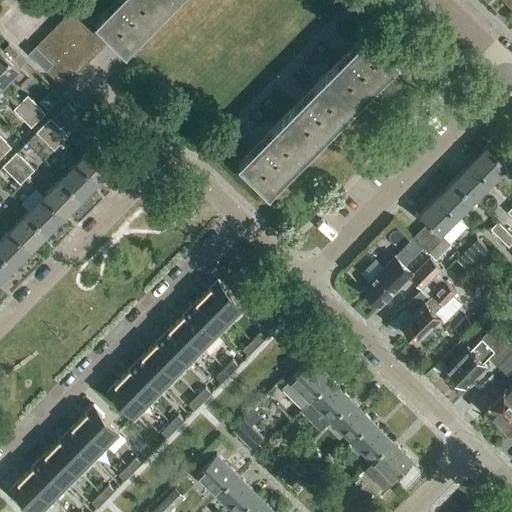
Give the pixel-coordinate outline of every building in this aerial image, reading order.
[(114,0),(96,18),(97,19),(114,36),(127,49),(171,5),(165,0),(114,0)] [(80,2),(71,11),(88,28),(97,19),(96,18),(80,2)] [(71,11),(62,20),(80,37),(88,28),(71,11)] [(97,19),(88,28),(106,45),(114,36),(97,19)] [(62,20),(54,29),(71,45),(80,37),(62,20)] [(88,28),(80,37),(97,53),(106,45),(88,28)] [(370,28),(326,72),(358,104),(401,59),(370,28)] [(54,29),(45,38),(63,54),(71,45),(54,29)] [(80,37),(71,45),(89,62),(97,53),(80,37)] [(54,63),(54,62),(63,54),(45,38),(36,46),(54,63)] [(9,44),(3,50),(21,67),(26,62),(23,59),(9,44)] [(71,45),(63,54),(80,70),(89,62),(71,45)] [(29,53),(46,70),(54,63),(36,46),(29,53)] [(0,48),(0,47),(0,81),(3,85),(21,67),(3,50),(0,48)] [(63,54),(54,62),(72,79),(80,70),(63,54)] [(54,62),(54,63),(46,70),(63,87),(72,79),(54,62)] [(326,72),(283,116),(314,148),(358,104),(326,72)] [(28,96),(21,103),(39,120),(45,113),(28,96)] [(39,120),(21,103),(14,110),(32,127),(39,120)] [(51,119),(44,126),(61,143),(68,136),(61,129),(76,113),(68,105),(52,120),(51,119)] [(314,148),(283,116),(239,160),(271,192),(314,148)] [(61,143),(44,126),(37,132),(55,150),(61,143)] [(0,135),(0,149),(5,154),(12,147),(0,135)] [(97,143),(80,160),(100,180),(117,163),(97,143)] [(489,144),(472,162),(492,182),(509,164),(489,144)] [(17,153),(10,160),(28,177),(35,170),(17,153)] [(28,177),(10,160),(3,167),(21,184),(28,177)] [(80,160),(63,177),(83,197),(100,180),(80,160)] [(472,162),(455,179),(475,199),(492,182),(472,162)] [(63,177),(46,195),(66,215),(83,197),(63,177)] [(455,179),(438,196),(458,216),(475,199),(455,179)] [(46,195),(29,212),(49,232),(66,215),(46,195)] [(414,238),(423,247),(429,253),(437,260),(452,244),(445,237),(441,233),(458,216),(438,196),(421,213),(429,222),(414,238)] [(29,212),(12,229),(32,249),(49,232),(29,212)] [(491,229),(509,246),(511,243),(511,235),(498,222),(491,229)] [(12,229),(0,240),(0,251),(15,266),(32,249),(12,229)] [(423,247),(414,238),(363,289),(380,306),(402,284),(395,277),(423,247)] [(457,260),(469,271),(480,260),(486,266),(495,256),(478,239),(457,260)] [(0,251),(0,280),(15,266),(0,251)] [(410,278),(422,290),(442,269),(430,257),(410,278)] [(511,274),(510,273),(500,283),(511,293),(511,292),(511,274)] [(212,287),(203,294),(229,320),(243,305),(218,280),(212,287)] [(402,325),(408,331),(408,334),(412,339),(415,339),(417,341),(441,317),(435,312),(456,291),(446,281),(429,298),(421,290),(406,306),(414,314),(402,325)] [(196,302),(190,308),(216,333),(229,320),(203,294),(196,302)] [(185,314),(176,321),(202,347),(216,333),(190,308),(185,314)] [(169,329),(163,335),(189,360),(202,347),(176,321),(169,329)] [(447,370),(449,372),(449,375),(454,379),(456,379),(464,387),(475,375),(477,377),(487,365),(484,362),(489,356),(498,365),(511,350),(511,344),(494,326),(471,349),(469,347),(447,370)] [(260,332),(251,341),(257,347),(266,338),(260,332)] [(157,341),(149,349),(175,374),(189,360),(163,335),(157,341)] [(251,341),(243,350),(249,356),(257,347),(251,341)] [(142,357),(136,363),(162,388),(175,374),(149,349),(142,356),(142,357)] [(304,408),(311,401),(331,380),(311,359),(283,387),(304,408)] [(233,360),(224,368),(230,374),(239,365),(233,360)] [(130,368),(122,376),(148,401),(162,388),(136,363),(130,368)] [(224,368),(216,377),(222,383),(230,374),(224,368)] [(115,384),(109,390),(134,416),(148,401),(122,376),(115,384)] [(311,401),(331,421),(352,400),(331,380),(311,401)] [(486,411),(497,423),(511,408),(511,387),(510,386),(486,411)] [(206,387),(197,396),(203,402),(212,393),(206,387)] [(197,396),(189,404),(194,410),(203,402),(197,396)] [(331,421),(352,441),(372,421),(352,400),(331,421)] [(88,412),(80,419),(105,444),(120,430),(94,405),(88,412)] [(511,408),(497,423),(511,435),(511,434),(511,408)] [(179,414),(170,423),(176,429),(185,420),(179,414)] [(72,427),(66,433),(92,458),(105,444),(80,419),(72,427)] [(244,419),(233,430),(253,450),(264,438),(244,419)] [(352,441),(372,462),(393,441),(372,421),(352,441)] [(170,423),(162,432),(167,437),(176,429),(170,423)] [(283,440),(290,433),(284,427),(278,434),(283,440)] [(61,439),(53,446),(78,472),(92,458),(66,433),(61,439)] [(372,462),(365,469),(386,490),(414,462),(393,441),(372,462)] [(45,455),(39,460),(65,485),(78,472),(53,446),(45,454),(45,455)] [(196,474),(217,495),(238,474),(217,454),(196,474)] [(136,458),(127,466),(133,472),(142,464),(136,458)] [(34,466),(26,474),(51,499),(65,485),(39,460),(34,466)] [(127,466),(119,475),(125,481),(133,472),(127,466)] [(302,476),(292,467),(282,477),(291,487),(302,476)] [(18,482),(12,488),(35,511),(38,511),(51,499),(26,474),(18,481),(18,482)] [(217,495),(234,511),(241,511),(258,495),(238,474),(217,495)] [(109,485),(100,494),(106,499),(115,491),(109,485)] [(169,511),(185,497),(175,487),(150,511),(169,511)] [(100,494),(92,502),(98,508),(106,499),(100,494)] [(241,511),(275,511),(258,495),(241,511)] [(488,511),(479,502),(469,511),(488,511)]
